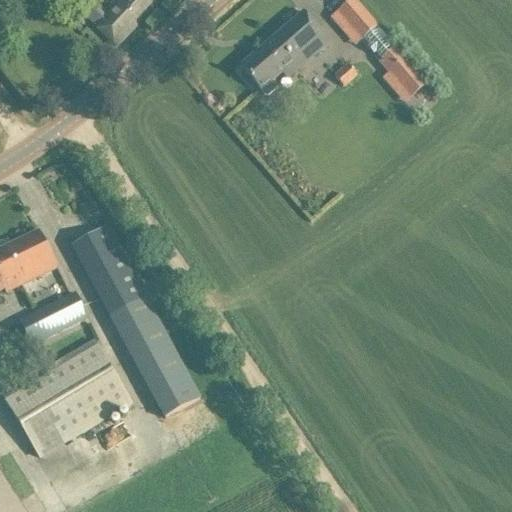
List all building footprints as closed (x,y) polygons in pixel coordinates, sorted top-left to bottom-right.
[(83,17),(101,34),(116,48),(160,0),(123,0),(119,4),(114,0),(113,0),(104,10),(96,3),(83,17)] [(347,36),(352,31),(399,87),(415,74),(353,2),(333,19),(332,20),(347,36)] [(286,80),(329,44),(304,14),(240,69),(260,92),(261,92),(265,95),(268,96),(274,90),(275,87),(272,83),(281,74),(286,80)] [(348,67),(335,78),(343,87),(356,76),(348,67)] [(72,247),(112,321),(147,302),(107,228),(72,247)] [(56,270),(39,234),(0,252),(0,294),(4,292),(5,294),(56,270)] [(21,323),(32,347),(87,319),(76,296),(21,323)] [(2,396),(40,460),(132,406),(95,342),(2,396)]
